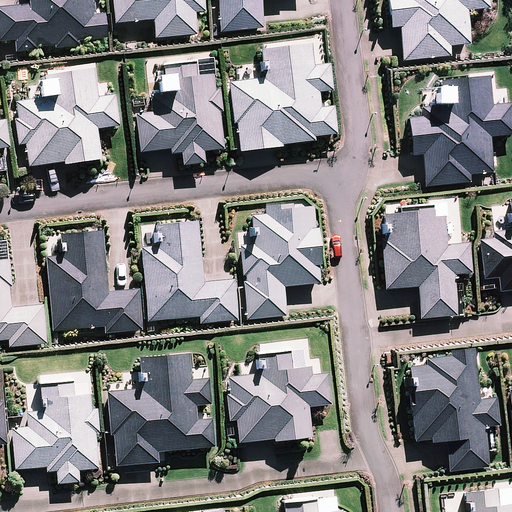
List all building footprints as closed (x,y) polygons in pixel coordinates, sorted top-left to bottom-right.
[(0,8),(0,21),(2,39),(18,38),(19,50),(79,44),(78,40),(105,37),(103,14),(95,15),(93,0),(96,0),(31,0),(32,5),(0,8)] [(203,11),(201,0),(115,0),(118,22),(155,18),(157,38),(197,34),(195,12),(203,11)] [(222,0),(225,29),(259,26),(256,0),(222,0)] [(400,25),(404,60),(449,55),(448,45),(469,43),(465,11),(486,9),(485,0),(388,0),(392,26),(400,25)] [(231,85),(240,150),(313,140),(312,136),(335,132),(332,107),(317,109),(315,92),(330,90),(326,66),(313,67),(309,43),(262,50),(266,80),(231,85)] [(194,79),(192,64),(167,67),(170,93),(154,95),(157,114),(138,116),(143,151),(181,146),(184,164),(204,161),(203,151),(221,149),(212,76),(194,79)] [(95,97),(91,70),(49,76),(52,97),(14,102),(20,144),(28,143),(32,168),(101,158),(97,128),(117,125),(112,94),(95,97)] [(424,151),(428,184),(467,180),(466,172),(491,170),(487,136),(511,133),(508,105),(490,107),(486,77),(443,82),(446,107),(422,110),(423,118),(409,119),(413,153),(424,151)] [(0,120),(0,149),(8,149),(4,120),(0,120)] [(242,248),(248,316),(285,312),(282,284),(322,280),(314,204),(254,210),(257,246),(242,248)] [(444,244),(441,207),(388,212),(390,240),(381,240),(385,287),(418,284),(421,316),(453,313),(450,274),(468,272),(466,242),(444,244)] [(196,219),(140,225),(149,318),(201,313),(202,322),(237,318),(234,280),(202,283),(196,219)] [(48,259),(55,330),(104,326),(104,334),(141,330),(138,290),(107,293),(101,231),(66,234),(68,257),(48,259)] [(511,234),(480,238),(484,276),(496,275),(498,290),(511,288),(511,234)] [(12,346),(45,343),(41,305),(13,308),(9,261),(0,261),(0,335),(11,335),(12,346)] [(477,400),(471,349),(448,351),(449,357),(426,360),(426,367),(407,369),(415,440),(446,437),(450,470),(486,466),(481,425),(494,424),(491,399),(477,400)] [(289,366),(288,354),(263,356),(264,374),(227,378),(232,418),(238,418),(240,440),(276,437),(276,440),(310,436),(307,408),(327,405),(323,373),(308,375),(306,364),(289,366)] [(110,391),(116,463),(159,460),(158,449),(212,445),(210,418),(195,419),(193,404),(209,403),(207,380),(190,381),(188,356),(143,359),(146,388),(110,391)] [(15,426),(18,470),(57,467),(59,484),(78,482),(77,469),(98,467),(95,431),(101,430),(99,410),(91,411),(89,395),(73,396),(72,382),(42,385),(44,414),(28,415),(29,425),(15,426)] [(466,511),(511,511),(511,487),(464,493),(466,511)] [(338,511),(339,511),(329,511),(313,511),(312,501),(284,504),(285,511),(338,511)]
